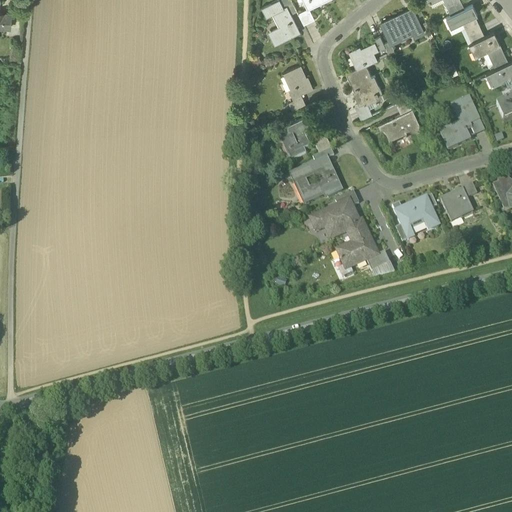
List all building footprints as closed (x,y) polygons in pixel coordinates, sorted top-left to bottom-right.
[(270,31),(276,43),(290,36),(291,37),(300,32),(293,19),(292,20),(290,14),(286,6),(283,8),(279,0),(277,0),(262,8),(266,17),(275,13),(281,26),(270,31)] [(286,6),(290,14),(297,11),(291,0),(279,0),(283,8),(286,6)] [(302,0),(307,8),(307,9),(310,8),(326,0),(302,0)] [(414,10),(417,16),(423,14),(416,0),(415,0),(410,3),(412,8),(413,11),(414,10)] [(443,0),(445,1),(450,14),(464,8),(461,1),(460,1),(459,0),(428,0),(429,1),(431,0),(443,0)] [(472,4),(464,8),(450,14),(446,16),(451,27),(462,22),(465,28),(467,33),(469,32),(478,28),(478,26),(473,17),(477,15),(472,4)] [(298,13),(304,25),(315,19),(310,8),(307,9),(307,8),(298,13)] [(389,41),(391,43),(401,39),(399,36),(412,30),(415,37),(424,32),(417,16),(414,10),(413,11),(408,13),(406,10),(381,22),(389,41)] [(0,27),(10,28),(11,14),(0,13),(0,27)] [(462,22),(451,27),(449,28),(452,34),(465,28),(462,22)] [(469,32),(473,41),(485,36),(480,26),(478,26),(478,28),(469,32)] [(469,43),(475,56),(483,52),(500,44),(494,31),(485,36),(473,41),(472,42),(469,43)] [(379,50),(386,47),(384,43),(380,35),(373,38),(375,41),(379,50)] [(355,67),(356,69),(366,65),(378,59),(374,52),(379,50),(375,41),(358,49),(357,48),(350,51),(357,67),(355,67)] [(389,41),(384,43),(386,47),(389,54),(395,52),(391,43),(389,41)] [(493,62),(495,68),(508,62),(500,44),(483,52),(489,64),(493,62)] [(258,56),(250,61),(255,69),(263,64),(258,56)] [(491,85),(502,80),(509,77),(511,84),(511,60),(508,62),(495,68),(491,70),(486,73),(491,85)] [(453,63),(447,66),(452,77),(458,74),(453,63)] [(293,100),(294,101),(302,97),(301,94),(313,88),(308,77),(306,77),(301,65),(283,73),(291,89),(289,90),(293,100)] [(371,77),(366,65),(356,69),(346,73),(354,91),(356,90),(359,95),(356,96),(360,103),(360,105),(366,102),(369,108),(377,104),(375,100),(373,96),(373,95),(375,94),(376,96),(378,95),(378,94),(378,93),(380,92),(380,93),(382,92),(379,86),(378,86),(374,77),(375,76),(375,75),(371,77)] [(511,88),(511,84),(509,77),(502,80),(507,91),(509,90),(511,88)] [(288,102),(292,110),(305,103),(302,97),(294,101),(293,100),(288,102)] [(503,120),(511,116),(511,97),(496,105),(503,120)] [(396,103),(401,114),(412,109),(407,98),(396,103)] [(439,133),(447,152),(471,141),(466,132),(471,129),(469,127),(480,122),(469,99),(451,107),(459,124),(439,133)] [(369,108),(366,102),(360,105),(360,103),(358,104),(355,105),(361,119),(372,114),(369,108)] [(378,124),(388,146),(405,138),(405,137),(421,129),(412,109),(401,114),(378,124)] [(291,136),(281,140),(287,153),(293,151),(297,159),(306,155),(304,150),(310,148),(307,141),(308,140),(307,138),(304,140),(303,137),(312,133),(310,128),(312,127),(307,116),(286,126),(291,136)] [(471,129),(474,137),(484,132),(480,122),(469,127),(471,129)] [(501,134),(494,137),(497,144),(504,141),(501,134)] [(312,141),(319,156),(331,151),(324,135),(312,141)] [(286,164),(297,159),(293,151),(287,153),(281,140),(276,143),(286,164)] [(334,156),(331,151),(319,156),(312,159),(315,165),(322,162),(334,156)] [(315,165),(309,168),(314,177),(318,186),(323,197),(326,196),(327,199),(341,192),(330,168),(326,170),(322,162),(315,165)] [(304,206),(323,197),(318,186),(309,190),(305,182),(314,177),(309,168),(290,177),(304,206)] [(509,211),(510,211),(511,208),(511,184),(511,186),(508,183),(510,181),(506,178),(497,182),(498,184),(492,187),(496,195),(499,195),(502,197),(499,201),(503,211),(509,211)] [(462,191),(466,200),(476,196),(471,185),(461,190),(462,191)] [(440,201),(449,221),(459,216),(460,220),(473,214),(466,200),(462,191),(440,201)] [(341,206),(343,210),(348,207),(349,210),(359,205),(353,193),(335,202),(337,207),(341,206)] [(426,199),(431,210),(437,208),(432,197),(426,199)] [(407,242),(414,239),(413,235),(411,232),(413,231),(412,228),(423,223),(426,229),(427,233),(439,227),(431,210),(426,199),(401,210),(399,205),(392,208),(401,227),(407,242)] [(347,234),(349,239),(366,232),(362,222),(359,223),(355,215),(352,216),(349,210),(348,207),(343,210),(341,206),(337,207),(309,220),(316,234),(325,230),(330,242),(347,234)] [(411,232),(413,235),(426,229),(423,223),(412,228),(413,231),(411,232)] [(395,230),(402,244),(407,242),(401,227),(395,230)] [(378,256),(366,232),(349,239),(352,245),(336,252),(343,267),(338,270),(342,279),(353,274),(351,270),(366,262),(378,257),(378,256)] [(366,262),(372,274),(390,265),(384,253),(378,256),(378,257),(366,262)] [(390,265),(372,274),(375,281),(395,276),(390,265)] [(287,282),(278,279),(275,286),(285,289),(287,282)]
